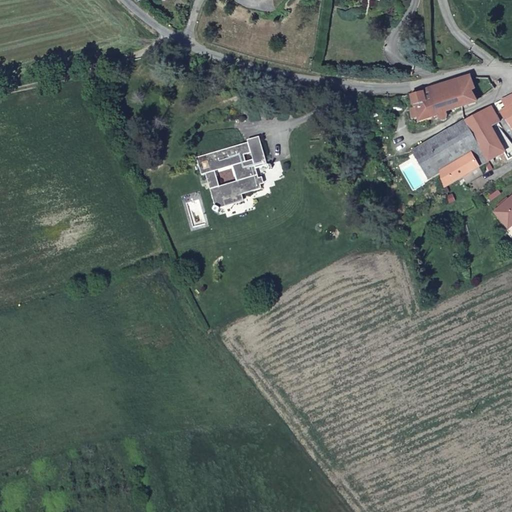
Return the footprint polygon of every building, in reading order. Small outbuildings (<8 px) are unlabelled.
[(472,77),(426,92),(436,117),(440,116),(441,118),(443,121),(444,121),(446,121),(449,120),(450,117),(451,114),(460,110),(463,109),(481,103),(497,90),(488,77),(472,77)] [(259,91),(244,93),(245,101),(260,98),(259,91)] [(436,117),(426,92),(416,95),(419,107),(422,106),(424,120),(436,117)] [(511,98),(499,105),(511,126),(511,98)] [(495,108),(468,122),(491,162),(506,154),(508,153),(503,143),(495,127),(503,123),(495,108)] [(474,153),(482,167),(491,162),(468,122),(467,122),(414,152),(432,179),(442,173),(474,153)] [(511,138),(503,143),(508,153),(506,154),(510,160),(511,158),(511,138)] [(263,140),(200,160),(205,176),(209,175),(218,206),(216,211),(221,214),(224,210),(228,208),(226,202),(245,196),(264,190),(258,170),(270,166),(263,140)] [(442,173),(447,187),(482,167),(474,153),(442,173)] [(226,202),(228,208),(247,203),(245,196),(226,202)] [(511,197),(497,212),(511,228),(507,232),(511,236),(511,197)]
